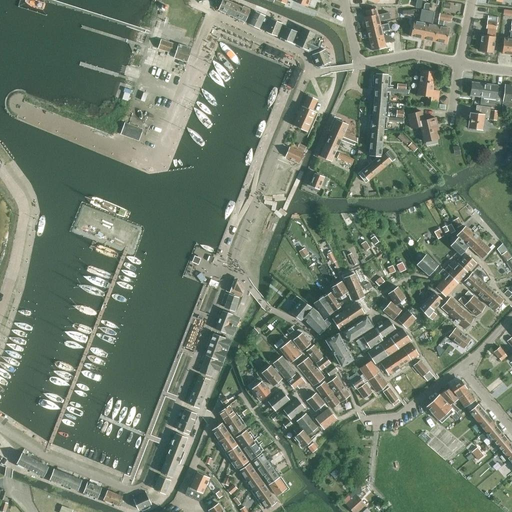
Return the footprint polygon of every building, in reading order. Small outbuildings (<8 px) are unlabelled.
[(215,0),(212,8),(219,11),(232,16),(245,22),(250,11),(250,10),(243,7),(243,8),(237,5),(224,0),(215,0)] [(367,29),(381,26),(380,22),(391,19),(390,13),(379,15),(377,9),(366,11),(367,17),(364,18),(367,29)] [(423,40),(429,11),(423,10),(422,17),(421,22),(414,21),(411,37),(423,40)] [(259,29),(265,17),(265,16),(254,11),(248,24),(259,29)] [(429,11),(423,40),(434,42),(438,26),(432,24),(434,12),(429,11)] [(438,26),(434,42),(446,45),(450,29),(443,27),(444,21),(451,23),(452,16),(440,14),(438,21),(439,21),(438,26)] [(270,20),(266,32),(277,37),(281,26),(283,20),(272,15),(270,20)] [(492,53),(495,34),(496,23),(487,21),(486,28),(491,29),(490,37),(481,36),(479,51),(492,53)] [(502,54),(511,55),(511,21),(511,26),(510,39),(504,38),(502,54)] [(381,26),(367,29),(369,40),(384,36),(383,33),(383,32),(390,30),(389,23),(381,25),(381,26)] [(318,48),(322,38),(315,34),(303,29),(301,34),(297,32),(285,27),(280,38),(292,43),(296,45),(311,51),(318,48)] [(387,36),(384,36),(369,40),(372,51),(386,48),(385,44),(395,41),(394,40),(387,36)] [(161,40),(158,49),(174,54),(173,57),(186,62),(191,48),(177,44),(177,45),(161,40)] [(317,67),(330,62),(324,50),(312,55),(317,67)] [(437,84),(438,73),(421,70),(418,95),(431,97),(430,106),(437,107),(439,95),(433,94),(434,84),(437,84)] [(376,74),(375,87),(387,88),(390,88),(390,76),(388,76),(388,75),(376,74)] [(503,100),(504,88),(497,87),(497,86),(471,83),(469,95),(480,96),(479,105),(497,107),(498,99),(503,100)] [(504,88),(503,100),(502,109),(511,110),(511,86),(505,85),(504,88)] [(387,89),(387,88),(375,87),(374,101),(386,102),(386,92),(388,92),(388,93),(392,93),(397,94),(408,95),(410,90),(398,89),(397,89),(387,89)] [(302,106),(293,126),(297,128),(300,129),(303,130),(306,131),(308,132),(317,113),(313,111),(318,100),(315,98),(308,95),(308,96),(306,100),(305,103),(303,107),(302,106)] [(373,115),(385,116),(387,116),(388,104),(386,103),(386,102),(374,101),(373,115)] [(496,111),(497,108),(491,107),(491,108),(476,106),(475,114),(469,113),(467,129),(481,131),(483,118),(490,119),(490,120),(497,121),(498,111),(496,111)] [(448,119),(449,109),(439,109),(439,118),(448,119)] [(424,121),(422,112),(408,115),(411,129),(420,127),(424,142),(438,139),(436,131),(439,130),(436,118),(424,121)] [(371,129),(383,130),(383,129),(384,129),(386,117),(384,116),(385,116),(373,115),(371,129)] [(336,120),(331,132),(342,137),(348,140),(355,143),(356,142),(358,143),(358,138),(344,132),(348,125),(336,120)] [(139,141),(143,130),(128,125),(124,136),(139,141)] [(370,142),(382,143),(383,130),(371,129),(370,142)] [(348,140),(342,137),(331,132),(325,144),(337,149),(341,141),(354,146),(355,143),(348,140)] [(406,145),(409,141),(400,134),(397,138),(406,145)] [(381,157),(382,143),(370,142),(369,156),(381,157)] [(414,153),(418,149),(411,143),(408,146),(414,153)] [(306,147),(300,144),(297,149),(304,152),(306,147)] [(331,162),(337,149),(325,144),(320,157),(331,162)] [(299,164),(304,153),(289,147),(285,158),(299,164)] [(390,150),(386,153),(393,161),(396,158),(390,150)] [(352,165),(354,160),(339,153),(337,159),(352,165)] [(385,154),(381,157),(362,173),(369,181),(392,162),(385,154)] [(324,186),(327,179),(325,178),(325,177),(315,174),(310,186),(319,190),(321,185),(324,186)] [(459,229),(463,226),(459,219),(455,222),(459,229)] [(455,232),(451,224),(447,227),(451,234),(455,232)] [(465,243),(474,234),(472,233),(465,227),(457,235),(465,243)] [(444,237),(440,229),(435,232),(439,239),(444,237)] [(474,234),(465,243),(472,250),(481,240),(478,238),(479,237),(475,233),(474,234)] [(380,241),(375,236),(370,240),(374,245),(380,241)] [(461,256),(469,247),(458,237),(450,246),(461,256)] [(481,240),(472,250),(482,259),(491,250),(481,240)] [(370,248),(366,241),(361,245),(365,252),(370,248)] [(299,252),(303,258),(309,255),(305,248),(299,252)] [(328,255),(332,264),(334,263),(339,273),(342,271),(332,252),(328,255)] [(506,262),(511,259),(506,252),(501,255),(506,262)] [(353,266),(357,264),(352,253),(348,255),(353,266)] [(429,276),(438,266),(426,255),(417,265),(429,276)] [(458,264),(468,273),(476,264),(466,255),(458,264)] [(468,273),(458,264),(453,270),(451,268),(449,270),(451,271),(448,274),(458,283),(468,273)] [(396,271),(393,265),(388,268),(391,274),(396,271)] [(446,297),(458,283),(448,274),(443,269),(439,274),(444,279),(436,288),(446,297)] [(463,283),(476,294),(485,284),(472,273),(463,283)] [(349,290),(359,286),(354,274),(344,278),(349,290)] [(241,297),(242,294),(244,290),(237,279),(235,278),(229,293),(241,297)] [(385,282),(381,278),(375,282),(379,287),(385,282)] [(218,293),(222,284),(212,280),(208,289),(218,293)] [(346,298),(344,295),(348,292),(341,281),(330,288),(337,299),(341,297),(343,299),(346,298)] [(372,288),(369,283),(364,286),(367,291),(372,288)] [(485,302),(494,292),(488,286),(490,285),(487,283),(485,284),(476,294),(485,302)] [(359,286),(349,290),(354,301),(365,297),(359,286)] [(396,305),(400,303),(405,298),(397,287),(388,294),(396,305)] [(330,292),(324,297),(333,312),(340,307),(344,305),(343,302),(338,304),(330,292)] [(428,318),(434,310),(443,300),(434,292),(420,308),(428,318)] [(494,292),(485,302),(495,311),(504,301),(494,292)] [(234,311),(239,298),(229,295),(224,308),(234,311)] [(462,296),(458,300),(464,305),(467,301),(462,296)] [(464,305),(464,306),(476,317),(485,307),(473,296),(467,302),(464,305)] [(333,312),(324,297),(314,304),(324,319),(334,312),(333,312)] [(448,314),(457,304),(450,298),(441,308),(448,314)] [(303,319),(313,308),(301,300),(290,313),(301,321),(303,319)] [(394,320),(401,311),(390,302),(383,311),(394,320)] [(343,312),(351,323),(365,314),(358,303),(355,304),(343,312)] [(448,314),(456,321),(465,311),(457,304),(448,314)] [(313,308),(303,319),(320,335),(330,324),(327,319),(324,322),(317,312),(313,308)] [(406,329),(407,328),(416,319),(407,310),(398,320),(406,329)] [(233,336),(240,318),(232,315),(223,311),(215,330),(225,334),(225,333),(233,336)] [(465,311),(456,321),(465,329),(474,319),(465,311)] [(340,331),(351,323),(343,312),(341,313),(339,312),(333,316),(334,318),(332,319),(340,331)] [(341,367),(354,359),(347,348),(345,345),(373,327),(370,323),(372,322),(368,316),(343,332),(339,334),(328,339),(327,343),(341,367)] [(395,329),(389,320),(383,324),(381,321),(378,324),(379,326),(376,328),(382,338),(385,336),(386,338),(390,335),(389,333),(395,329)] [(427,328),(417,335),(420,340),(430,333),(427,328)] [(362,345),(366,351),(382,341),(375,329),(363,337),(358,340),(359,341),(356,342),(359,347),(362,345)] [(390,338),(398,349),(411,341),(403,329),(390,338)] [(464,349),(470,341),(455,329),(449,337),(464,349)] [(302,351),(311,344),(302,333),(293,340),(302,351)] [(220,371),(231,340),(214,334),(206,356),(199,373),(211,377),(214,369),(220,371)] [(380,344),(388,356),(398,349),(390,338),(380,344)] [(277,348),(284,343),(281,340),(274,346),(277,348)] [(439,348),(442,352),(452,345),(449,340),(439,348)] [(301,355),(296,348),(291,341),(280,349),(291,363),(301,355)] [(403,349),(410,361),(419,355),(411,343),(403,349)] [(375,364),(388,356),(380,344),(367,353),(375,364)] [(326,357),(324,358),(314,345),(306,351),(321,371),(331,363),(326,357)] [(501,361),(507,357),(504,354),(499,347),(493,352),(498,358),(501,361)] [(391,357),(399,369),(405,364),(406,366),(409,365),(408,363),(410,361),(403,349),(391,357)] [(273,364),(280,372),(279,372),(287,381),(295,374),(288,365),(289,365),(282,357),(273,364)] [(398,369),(399,369),(391,357),(380,364),(388,376),(396,371),(397,373),(399,371),(398,369)] [(303,374),(314,366),(308,358),(297,366),(303,374)] [(427,382),(433,377),(419,360),(417,361),(418,362),(414,365),(427,382)] [(367,380),(379,372),(370,361),(359,369),(363,374),(367,380)] [(273,387),(282,379),(271,365),(262,373),(273,387)] [(330,377),(338,371),(333,365),(325,371),(330,377)] [(314,366),(303,374),(313,386),(324,378),(314,366)] [(367,380),(368,380),(376,392),(387,385),(379,372),(367,380)] [(368,380),(367,380),(363,374),(360,377),(357,373),(349,378),(352,383),(351,383),(356,389),(365,383),(364,383),(368,380)] [(299,389),(306,383),(298,374),(288,382),(294,389),(297,387),(299,389)] [(193,389),(205,394),(210,380),(198,376),(193,389)] [(350,396),(343,387),(336,377),(327,384),(341,402),(350,396)] [(261,400),(270,393),(260,380),(258,382),(259,384),(252,389),(261,400)] [(449,389),(458,400),(464,408),(474,401),(460,381),(449,389)] [(324,399),(332,392),(324,382),(316,388),(324,399)] [(365,383),(356,389),(356,390),(357,389),(364,398),(372,393),(365,383)] [(392,403),(398,399),(389,388),(383,392),(392,403)] [(449,388),(440,394),(450,405),(449,405),(452,408),(457,413),(460,410),(453,403),(458,400),(449,389),(449,388)] [(493,396),(500,402),(507,395),(500,388),(493,396)] [(205,394),(193,389),(187,404),(199,408),(205,394)] [(275,396),(282,406),(290,400),(282,391),(275,396)] [(332,392),(324,399),(331,409),(332,409),(333,408),(338,404),(340,403),(332,392)] [(325,404),(316,393),(306,401),(315,412),(318,409),(321,412),(327,407),(325,404)] [(439,395),(426,407),(428,409),(439,421),(448,412),(456,420),(460,416),(457,413),(452,408),(449,405),(450,405),(440,394),(439,395)] [(275,411),(282,406),(275,396),(268,402),(275,411)] [(290,404),(298,414),(305,408),(297,399),(290,404)] [(291,420),(298,414),(290,404),(283,410),(291,420)] [(477,423),(485,415),(477,405),(468,413),(477,423)] [(226,424),(237,417),(236,417),(229,406),(219,413),(226,424)] [(181,421),(192,425),(196,414),(185,409),(181,421)] [(324,430),(336,419),(328,409),(315,419),(324,430)] [(274,421),(280,416),(277,413),(271,418),(274,421)] [(302,428),(311,421),(306,414),(296,421),(302,428)] [(485,433),(494,425),(485,415),(477,423),(485,433)] [(237,417),(226,424),(234,435),(244,428),(237,417)] [(286,429),(292,424),(289,420),(283,425),(286,429)] [(188,434),(192,425),(181,421),(177,430),(188,434)] [(311,421),(302,428),(308,435),(317,428),(311,421)] [(219,441),(230,434),(222,423),(212,430),(219,441)] [(493,442),(502,435),(494,425),(485,433),(493,442)] [(297,434),(302,430),(299,426),(294,431),(297,434)] [(303,447),(311,441),(303,430),(295,437),(303,447)] [(244,449),(254,442),(246,431),(236,438),(244,449)] [(427,445),(432,440),(422,432),(418,437),(427,445)] [(171,447),(182,451),(187,438),(176,434),(171,447)] [(230,434),(219,441),(227,452),(237,445),(230,434)] [(502,435),(493,442),(501,452),(510,445),(502,435)] [(261,453),(254,442),(244,449),(251,460),(261,453)] [(313,443),(308,447),(313,453),(318,449),(313,443)] [(237,445),(227,452),(233,462),(244,455),(237,445)] [(511,447),(510,445),(501,452),(509,462),(511,459),(511,447)] [(165,460),(177,464),(182,451),(171,447),(165,460)] [(477,448),(472,452),(475,456),(481,452),(477,448)] [(481,452),(475,456),(479,460),(484,456),(481,452)] [(30,470),(35,460),(22,454),(17,463),(30,470)] [(257,469),(267,461),(262,454),(252,461),(257,469)] [(244,455),(233,462),(238,469),(248,461),(244,455)] [(35,460),(30,470),(44,477),(49,467),(35,460)] [(172,478),(177,464),(165,460),(160,473),(172,478)] [(263,476),(273,469),(267,461),(257,469),(263,476)] [(246,480),(256,473),(250,464),(239,471),(246,480)] [(64,485),(68,475),(54,469),(50,479),(64,485)] [(273,469),(263,476),(269,485),(279,478),(273,469)] [(340,474),(336,469),(331,474),(335,479),(340,474)] [(199,502),(210,478),(197,472),(190,488),(188,487),(185,495),(199,502)] [(253,490),(263,483),(256,473),(246,480),(253,490)] [(229,485),(232,477),(226,474),(223,483),(229,485)] [(68,475),(64,485),(78,491),(82,480),(68,475)] [(165,494),(171,480),(159,476),(154,490),(165,494)] [(279,478),(269,485),(276,496),(286,489),(279,478)] [(98,498),(100,491),(102,488),(87,482),(83,493),(98,498)] [(259,499),(270,492),(263,483),(253,490),(259,499)] [(234,484),(227,490),(231,494),(238,488),(234,484)] [(352,511),(358,511),(366,505),(360,500),(366,494),(359,486),(343,501),(352,511)] [(119,506),(122,499),(123,497),(107,490),(103,500),(119,506)] [(270,492),(259,499),(266,509),(276,502),(270,492)] [(138,510),(151,504),(146,494),(133,499),(138,510)] [(228,511),(229,511),(232,510),(227,502),(226,499),(224,498),(221,500),(221,501),(222,503),(224,504),(228,511)]
